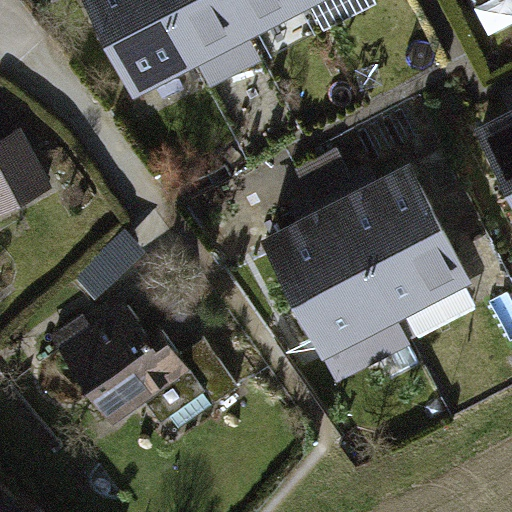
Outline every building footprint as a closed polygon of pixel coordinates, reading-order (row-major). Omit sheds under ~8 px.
[(186,63),(153,0),(78,0),(127,93),(186,63)] [(246,32),(228,0),(153,0),(186,63),(200,89),(259,59),(246,32)] [(305,2),(303,0),(228,0),(246,32),(305,2)] [(511,110),(477,129),(511,197),(511,110)] [(0,214),(53,185),(20,124),(0,134),(0,214)] [(468,267),(412,158),(336,197),(393,306),(468,267)] [(393,306),(336,197),(260,236),(317,346),(393,306)] [(73,292),(10,346),(107,458),(154,418),(185,455),(243,405),(194,348),(148,294),(106,330),(73,292)] [(0,501),(0,511),(10,511),(0,502),(0,501)]
